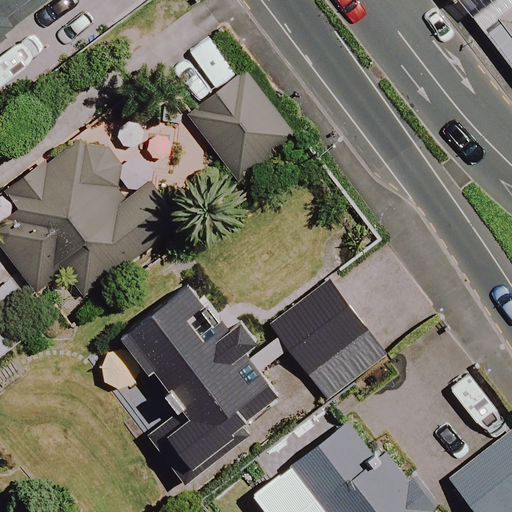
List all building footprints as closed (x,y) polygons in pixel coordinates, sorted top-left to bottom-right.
[(0,0),(0,32),(43,0),(0,0)] [(511,0),(447,0),(511,86),(511,0)] [(288,137),(233,75),(181,121),(236,183),(288,137)] [(88,156),(72,135),(0,190),(0,282),(17,304),(44,284),(65,312),(171,230),(104,144),(88,156)] [(381,357),(319,279),(260,325),(322,404),(381,357)] [(227,311),(213,323),(202,310),(194,317),(175,294),(116,343),(153,389),(118,417),(156,463),(172,450),(189,470),(275,399),(245,362),(260,351),(227,311)] [(0,369),(27,350),(0,312),(0,369)] [(420,511),(377,449),(354,415),(241,494),(253,511),(420,511)] [(511,511),(511,426),(438,481),(460,511),(511,511)]
